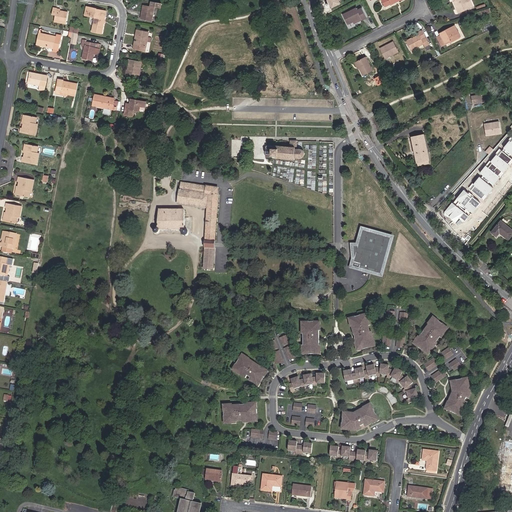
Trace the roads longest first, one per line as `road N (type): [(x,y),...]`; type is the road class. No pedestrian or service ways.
road 1 (residential): [(437,420),(415,367),(383,354),(285,371),(273,391),(276,424),(352,439),(422,420)]
road 2 (tertiary): [(329,58),(356,124),(406,199),(511,304)]
road 3 (residential): [(19,59),(106,74),(122,13),(105,0)]
